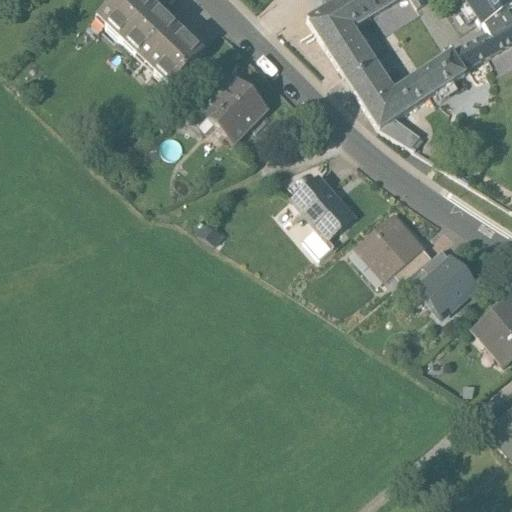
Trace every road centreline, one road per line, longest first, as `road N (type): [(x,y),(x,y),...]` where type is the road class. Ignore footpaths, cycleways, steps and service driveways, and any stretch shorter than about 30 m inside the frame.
road 1 (tertiary): [(511,255),(376,165),(212,0)]
road 2 (unknown): [(347,136),(201,204)]
